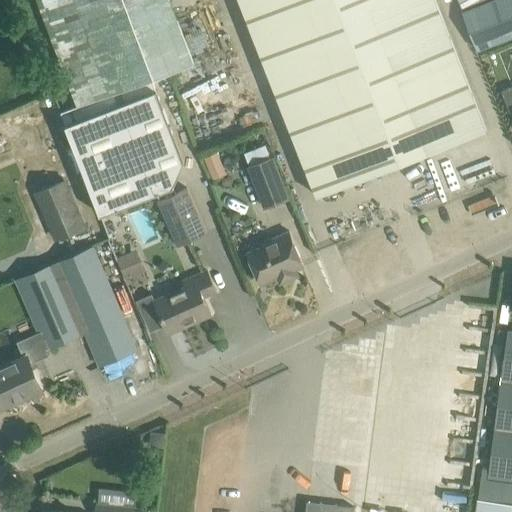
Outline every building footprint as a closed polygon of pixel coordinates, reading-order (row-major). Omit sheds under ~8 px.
[(38,0),(81,109),(198,66),(173,0),(38,0)] [(240,0),(317,195),(487,129),(436,0),(240,0)] [(511,0),(491,0),(462,11),(477,49),(511,35),(511,0)] [(183,161),(156,89),(68,124),(100,211),(159,190),(173,185),(183,161)] [(249,162),(271,154),(266,142),(245,150),(249,162)] [(224,173),(216,152),(207,155),(214,176),(224,173)] [(249,165),(265,206),(289,196),(273,155),(249,165)] [(38,192),(57,239),(85,228),(65,181),(38,192)] [(157,197),(176,243),(207,231),(188,184),(175,190),(173,185),(159,190),(161,195),(157,197)] [(247,251),(261,283),(278,276),(281,283),(299,275),(296,268),(304,265),(289,230),(260,243),(261,245),(247,251)] [(26,358),(0,368),(0,404),(25,394),(26,396),(43,389),(31,363),(43,357),(41,351),(86,332),(100,365),(137,349),(108,282),(93,246),(16,279),(39,333),(19,342),(26,358)] [(130,254),(117,259),(125,278),(143,270),(138,257),(130,254)] [(154,298),(169,332),(211,313),(204,296),(217,291),(207,270),(185,280),(187,284),(154,298)] [(511,330),(508,330),(489,476),(511,479),(511,330)] [(471,511),(492,359),(469,356),(469,355),(395,345),(389,388),(390,388),(373,511),(471,511)] [(151,431),(150,446),(164,447),(165,433),(151,431)] [(477,511),(511,511),(511,501),(479,497),(477,511)] [(353,511),(354,507),(307,501),(305,511),(353,511)] [(95,511),(135,511),(136,506),(97,502),(95,511)]
